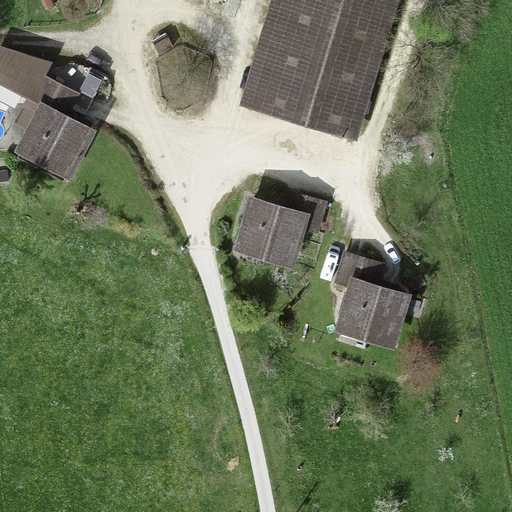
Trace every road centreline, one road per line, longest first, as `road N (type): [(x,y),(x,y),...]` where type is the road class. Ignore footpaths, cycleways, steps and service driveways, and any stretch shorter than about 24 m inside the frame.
road 1 (residential): [(263,511),(201,257),(148,109),(133,38)]
road 2 (track): [(0,37),(133,38),(128,0)]
